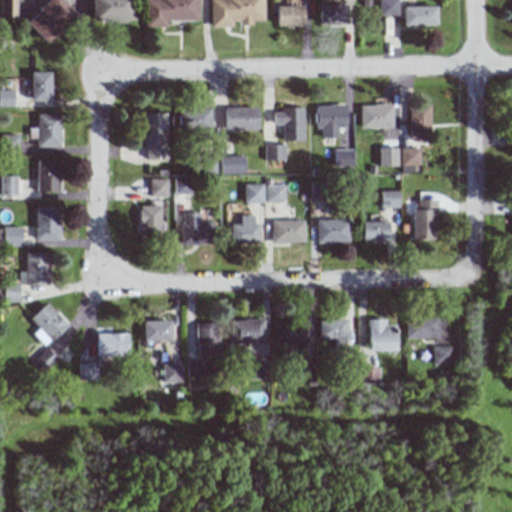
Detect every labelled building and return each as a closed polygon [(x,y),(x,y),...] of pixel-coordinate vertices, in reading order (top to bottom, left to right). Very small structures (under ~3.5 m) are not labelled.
[(15,0),(0,0),(0,19),(15,19),(15,0)] [(60,0),(46,0),(24,22),(45,43),(74,14),(60,0)] [(90,0),(91,21),(133,20),(132,0),(90,0)] [(144,0),(197,0),(197,20),(165,21),(165,26),(145,26),(144,0)] [(262,0),(207,0),(208,27),(231,27),(231,21),(238,21),(238,24),(250,24),(250,20),(262,20),(262,0)] [(377,0),(378,16),(396,15),(396,0),(377,0)] [(316,4),(317,24),(346,24),(345,4),(316,4)] [(274,6),(300,5),(301,25),(275,26),(274,6)] [(401,6),(401,25),(435,25),(435,6),(401,6)] [(29,72),(30,100),(50,100),(50,72),(29,72)] [(12,90),(0,89),(0,106),(12,106),(12,90)] [(390,103),(358,104),(359,127),(391,126),(390,103)] [(344,104),(314,105),(314,127),(320,127),(320,138),(337,138),(337,128),(345,128),(344,104)] [(407,142),(429,142),(430,105),(407,105),(407,142)] [(210,106),(178,106),(178,131),(211,131),(210,106)] [(256,107),(223,107),(223,130),(257,130),(256,107)] [(300,107),(279,107),(279,110),(271,111),(271,124),(281,124),(281,139),(301,139),(300,107)] [(58,114),(36,113),(36,146),(58,146),(58,114)] [(141,113),(165,113),(165,159),(141,159),(141,113)] [(17,134),(0,134),(0,152),(17,153),(17,134)] [(283,145),(262,145),(262,159),(283,160),(283,145)] [(395,147),(377,148),(377,165),(396,165),(395,147)] [(417,148),(398,148),(398,165),(417,165),(417,148)] [(351,149),(333,150),(333,167),(351,167),(351,149)] [(215,155),(198,156),(199,172),(215,172),(215,155)] [(242,156),(218,157),(219,172),(242,171),(242,156)] [(36,161),(36,191),(59,191),(59,161),(36,161)] [(0,175),(0,194),(15,195),(16,176),(0,175)] [(174,178),(174,193),(189,193),(189,177),(174,178)] [(148,178),(148,195),(166,196),(166,178),(148,178)] [(261,184),(243,184),(243,203),(262,202),(261,184)] [(264,185),(264,202),(282,202),(282,185),(264,185)] [(397,191),(378,191),(379,207),(397,207),(397,191)] [(410,210),(417,210),(417,199),(435,199),(435,210),(432,210),(432,239),(410,239),(410,210)] [(159,206),(138,205),(137,232),(159,233),(159,206)] [(34,207),(34,240),(58,240),(59,207),(34,207)] [(179,213),(179,245),(212,245),(212,222),(198,222),(198,213),(179,213)] [(239,215),(239,224),(229,224),(229,242),(257,242),(257,223),(252,223),(252,215),(239,215)] [(271,220),(271,242),(303,242),(303,219),(271,220)] [(315,220),(315,243),(348,242),(347,219),(315,220)] [(360,221),(360,241),(386,241),(386,222),(360,221)] [(2,227),(2,246),(20,246),(20,227),(2,227)] [(48,253),(24,253),(24,284),(48,284),(48,253)] [(18,283),(3,282),(2,301),(17,302),(18,283)] [(67,325),(46,303),(29,319),(50,341),(67,325)] [(404,338),(436,337),(436,317),(403,317),(404,338)] [(317,318),(345,318),(345,338),(343,338),(343,347),(334,347),(334,337),(317,338),(317,318)] [(273,320),(306,319),(306,343),(274,343),(273,320)] [(366,319),(367,350),(395,349),(395,324),(383,324),(383,319),(366,319)] [(230,320),(262,320),(263,343),(230,344),(230,320)] [(142,321),(142,341),(170,340),(170,321),(142,321)] [(194,323),(196,356),(219,354),(217,322),(194,323)] [(95,333),(95,357),(127,357),(127,333),(95,333)] [(431,346),(431,364),(450,363),(449,346),(431,346)] [(56,359),(46,348),(30,362),(41,374),(56,359)] [(294,378),(314,379),(314,356),(295,355),(294,378)] [(185,361),(186,377),(202,377),(202,361),(185,361)] [(77,362),(77,379),(97,379),(97,362),(77,362)] [(161,363),(162,382),(180,382),(180,363),(161,363)] [(358,367),(358,384),(377,383),(377,367),(358,367)]
